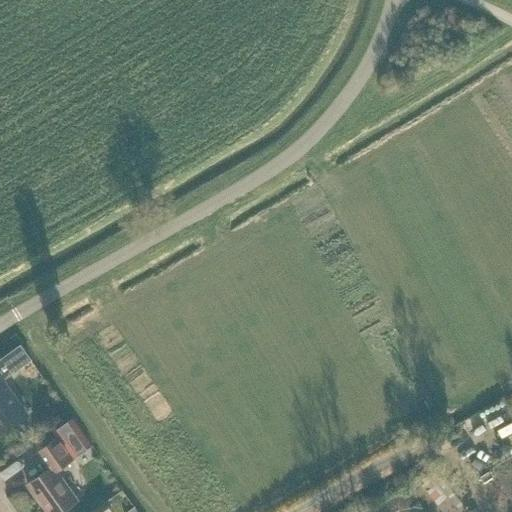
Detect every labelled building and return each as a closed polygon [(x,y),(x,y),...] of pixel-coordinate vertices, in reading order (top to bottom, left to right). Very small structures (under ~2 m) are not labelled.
[(2,380),(31,359),(21,345),(0,359),(0,433),(0,434),(15,423),(14,421),(26,412),(2,380)] [(61,435),(58,437),(69,454),(73,459),(91,446),(73,419),(58,430),(61,435)] [(47,511),(61,511),(77,501),(56,471),(73,459),(69,454),(58,437),(37,452),(49,469),(27,484),(47,511)] [(436,484),(460,511),(471,502),(448,475),(436,484)] [(110,511),(111,511),(104,502),(90,511),(110,511)]
